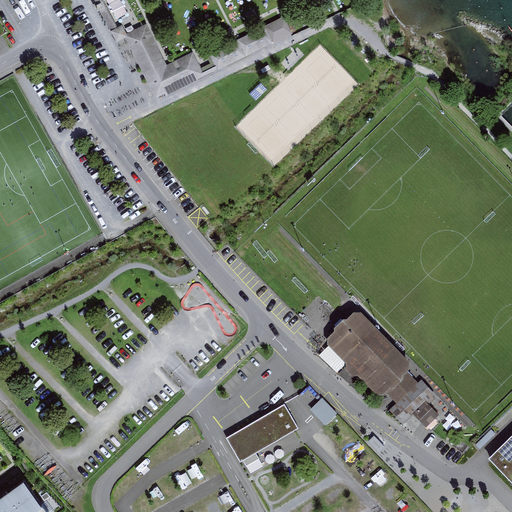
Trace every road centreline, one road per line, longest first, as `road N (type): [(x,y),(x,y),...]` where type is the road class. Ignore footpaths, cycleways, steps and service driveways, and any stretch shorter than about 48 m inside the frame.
road 1 (residential): [(0,65),(54,35),(107,129),(266,325)]
road 2 (residential): [(266,325),(439,470),(482,473),(511,501)]
road 3 (residential): [(266,325),(106,480),(103,511)]
